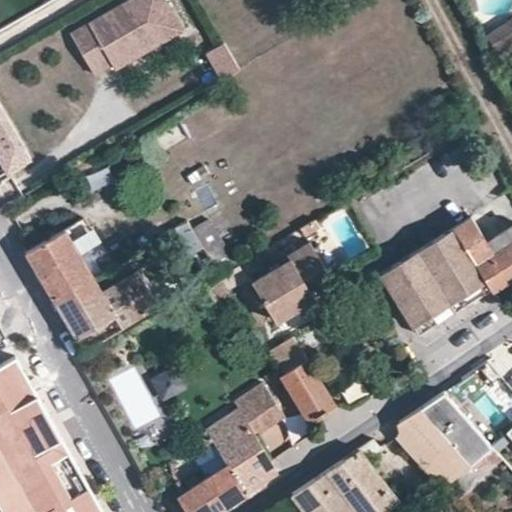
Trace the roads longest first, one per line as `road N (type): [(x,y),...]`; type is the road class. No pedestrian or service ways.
road 1 (residential): [(246,511),(511,327)]
road 2 (residential): [(0,249),(146,511)]
